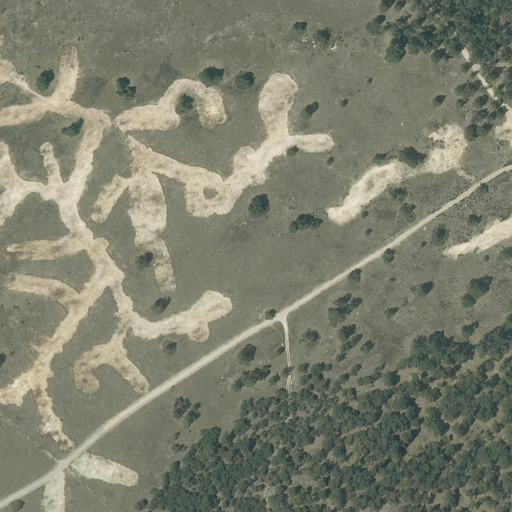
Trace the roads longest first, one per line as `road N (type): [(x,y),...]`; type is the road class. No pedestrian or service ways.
road 1 (unknown): [(0,505),(154,393),(511,165)]
road 2 (track): [(282,314),(286,409),(264,478),(269,511)]
road 3 (unknown): [(511,118),(422,0)]
